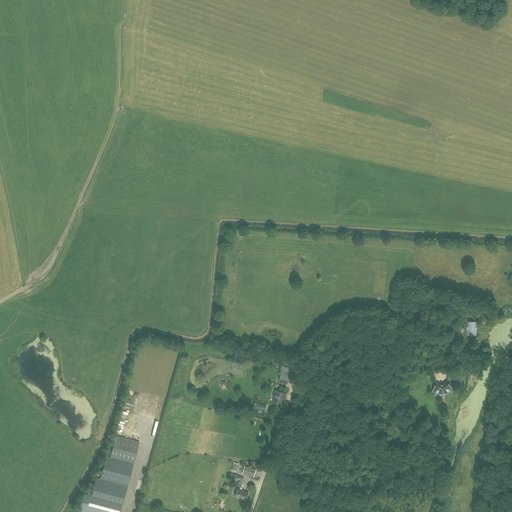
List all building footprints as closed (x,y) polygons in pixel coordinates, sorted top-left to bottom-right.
[(467,321),(466,335),(477,335),(477,321),(467,321)] [(282,371),(279,382),(287,384),(291,373),(282,371)] [(445,391),(447,393),(453,389),(447,382),(443,385),(442,385),(437,383),(433,391),(440,394),(441,391),(445,391)] [(276,394),(273,401),(281,404),(283,399),(284,399),(285,397),(286,393),(275,390),(274,393),(276,394)] [(120,511),(140,442),(116,436),(110,458),(107,457),(100,479),(96,478),(91,496),(84,494),(78,511),(120,511)] [(256,469),(245,466),(242,473),(254,477),(256,469)] [(234,478),(234,479),(237,481),(236,485),(240,487),(244,478),(235,474),(235,475),(230,473),(229,476),(234,478)] [(246,500),(249,493),(237,489),(235,496),(246,500)]
